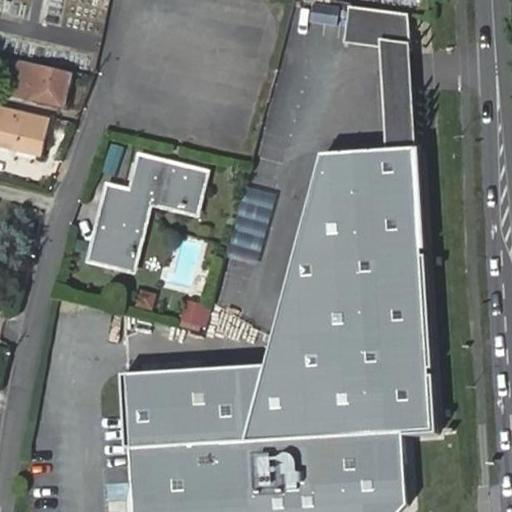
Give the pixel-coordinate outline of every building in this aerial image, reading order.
[(412,17),(354,8),(348,43),(385,49),(387,69),(395,160),(421,159),(415,68),(412,17)] [(0,66),(0,67),(0,72),(17,76),(19,65),(0,60),(0,66)] [(70,95),(74,75),(52,71),(39,68),(35,86),(28,86),(24,104),(60,113),(64,94),(70,95)] [(66,114),(70,95),(64,94),(60,113),(66,114)] [(0,148),(45,159),(54,120),(0,107),(0,148)] [(139,511),(410,511),(407,443),(436,441),(421,159),(395,160),(327,163),(270,367),(132,376),(139,511)] [(142,160),(134,196),(150,200),(197,212),(206,176),(142,160)] [(110,189),(110,191),(140,199),(147,213),(150,200),(134,196),(110,189)] [(140,199),(110,191),(93,259),(133,269),(147,213),(140,199)] [(228,271),(218,302),(233,307),(242,275),(228,271)] [(153,312),(158,296),(141,292),(137,307),(153,312)] [(205,327),(211,306),(189,301),(183,322),(205,327)]
